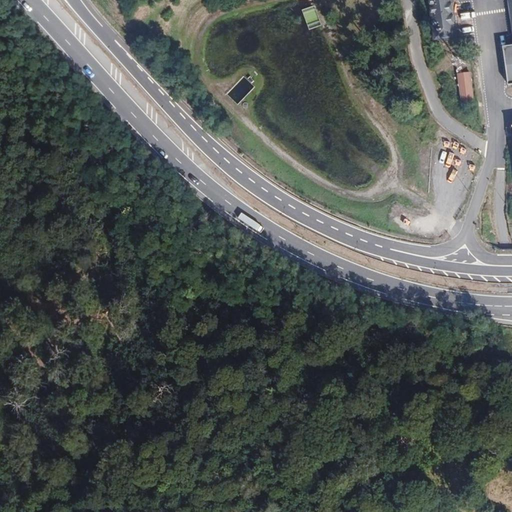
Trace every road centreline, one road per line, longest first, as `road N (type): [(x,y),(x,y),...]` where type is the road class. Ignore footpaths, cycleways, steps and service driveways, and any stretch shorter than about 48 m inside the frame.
road 1 (motorway): [(28,0),(161,146),(226,204),(291,246),(393,288),(504,307)]
road 2 (motorway): [(511,271),(395,255),(263,196),(199,144),(72,0)]
